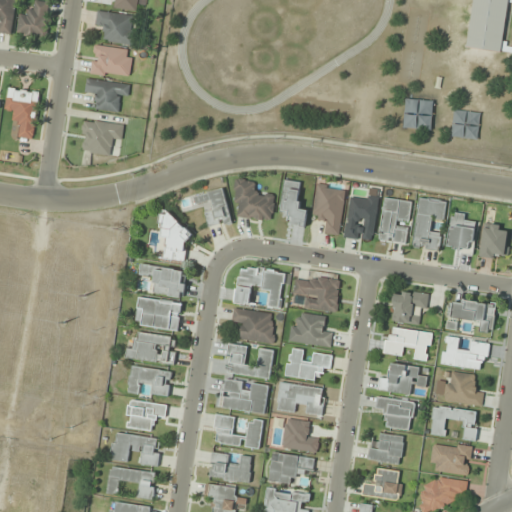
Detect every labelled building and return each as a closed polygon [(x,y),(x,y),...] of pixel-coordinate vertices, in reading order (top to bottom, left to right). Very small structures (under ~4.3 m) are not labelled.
[(0,0),(0,23),(1,24),(0,28),(0,32),(12,34),(15,0),(0,0)] [(30,13),(20,12),(17,34),(46,37),(50,3),(31,0),(30,13)] [(141,0),(115,0),(114,8),(140,11),(141,0)] [(511,0),(472,0),(466,48),(511,53),(511,0)] [(104,41),(133,45),(137,16),(98,10),(96,29),(105,30),(104,41)] [(131,78),(133,48),(94,46),(92,75),(131,78)] [(118,112),(120,94),(129,95),(130,84),(87,79),(85,94),(94,95),(93,110),(118,112)] [(5,110),(17,112),(13,137),(33,140),(41,93),(8,88),(5,110)] [(111,155),(113,138),(123,139),(124,123),(83,120),(81,153),(111,155)] [(271,222),(275,194),(254,191),(256,181),(239,179),(234,217),(271,222)] [(302,182),(284,180),(281,212),(288,213),(287,224),(306,226),(307,209),(299,208),(302,182)] [(340,236),(346,188),(317,184),(312,220),(323,222),(321,234),(340,236)] [(206,213),(209,228),(231,223),(224,189),(191,196),(193,205),(211,202),(213,211),(206,213)] [(350,195),(345,238),(373,242),(379,198),(350,195)] [(412,202),(385,198),(379,241),(406,245),(412,202)] [(412,247),(440,251),(442,233),(433,232),(435,220),(444,222),(447,202),(420,198),(412,247)] [(466,222),(468,215),(453,212),(447,248),(472,252),(477,224),(466,222)] [(160,258),(186,262),(192,223),(166,219),(160,258)] [(481,258),(506,260),(509,227),(484,224),(481,258)] [(184,297),(188,271),(142,265),(140,273),(154,275),(151,293),(184,297)] [(282,309),(287,272),(239,266),(234,304),(253,306),(255,289),(270,291),(268,307),(282,309)] [(337,313),(341,280),(305,275),(304,281),(295,280),(293,296),(304,297),(302,309),(337,313)] [(427,294),(395,290),(392,322),(423,325),(427,294)] [(179,330),(183,303),(139,297),(136,325),(179,330)] [(496,304),(451,298),(449,318),(480,322),(479,332),(492,334),(496,304)] [(277,314),(234,309),(233,321),(242,322),(240,340),(273,344),(277,314)] [(334,329),(324,327),(325,316),(302,313),(301,323),(291,321),(289,342),(331,347),(334,329)] [(433,334),(389,327),(385,354),(404,357),(405,348),(415,350),(414,359),(429,361),(433,334)] [(127,348),(126,359),(175,365),(178,337),(137,332),(135,349),(127,348)] [(442,364),(486,371),(490,344),(472,341),(470,350),(460,349),(462,339),(446,337),(442,364)] [(248,346),(228,343),(224,372),(271,378),(274,350),(259,348),(257,366),(246,364),(248,346)] [(286,376),(318,380),(319,372),(330,374),(332,355),(313,353),(312,361),(304,360),(305,350),(289,348),(286,376)] [(389,379),(380,378),(378,390),(413,395),(415,384),(418,384),(420,367),(391,363),(389,379)] [(152,395),(169,398),(173,372),(132,365),(128,392),(138,393),(139,384),(153,386),(152,395)] [(444,401),(482,406),(484,388),(475,387),(477,375),(448,371),(444,401)] [(269,384),(252,382),(250,393),(242,391),(243,381),(223,378),(219,408),(266,414),(269,384)] [(323,416),(326,388),(290,384),(289,392),(281,391),(279,410),(297,412),(299,395),(308,396),(306,414),(323,416)] [(383,426),(411,431),(416,402),(378,396),(376,413),(385,415),(383,426)] [(126,428),(153,431),(155,419),(164,420),(167,405),(129,400),(126,428)] [(480,412),(435,405),(431,433),(445,436),(448,418),(462,420),(459,439),(476,441),(480,412)] [(260,449),(264,420),(250,418),(247,436),(233,434),(236,417),(216,414),(212,442),(260,449)] [(312,423),(287,419),(283,448),(316,453),(319,435),(310,433),(312,423)] [(162,439),(115,433),(111,460),(129,463),(130,452),(142,454),(140,464),(158,466),(162,439)] [(400,465),(405,437),(382,433),(380,442),(372,441),(368,460),(400,465)] [(430,470),(469,475),(472,447),(434,442),(430,470)] [(253,457),(243,455),(241,464),(229,462),(230,454),(213,451),(208,476),(248,484),(253,457)] [(315,458),(272,452),(268,481),(294,485),(296,475),(313,477),(315,458)] [(157,473),(111,466),(107,493),(118,495),(119,484),(138,486),(137,497),(154,500),(157,473)] [(402,496),(401,470),(376,471),(376,484),(363,485),(364,497),(402,496)] [(238,489),(208,484),(206,500),(215,501),(213,511),(234,511),(236,505),(245,507),(246,500),(236,499),(238,489)] [(309,511),(312,494),(267,488),(263,511),(309,511)] [(110,511),(149,511),(150,506),(111,502),(110,511)]
